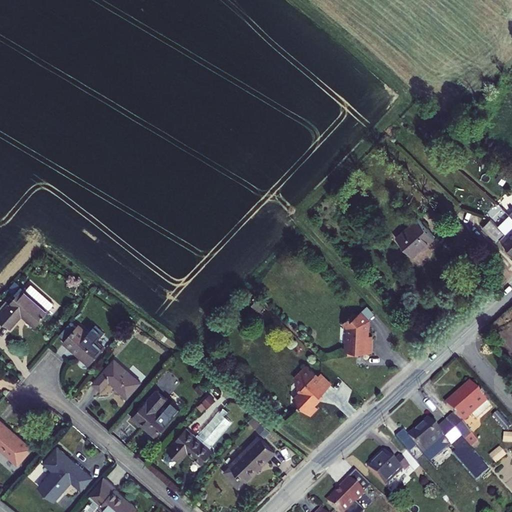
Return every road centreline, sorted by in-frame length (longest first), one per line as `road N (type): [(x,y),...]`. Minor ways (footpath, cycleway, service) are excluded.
road 1 (tertiary): [(267,511),(458,340)]
road 2 (residential): [(37,383),(186,511)]
